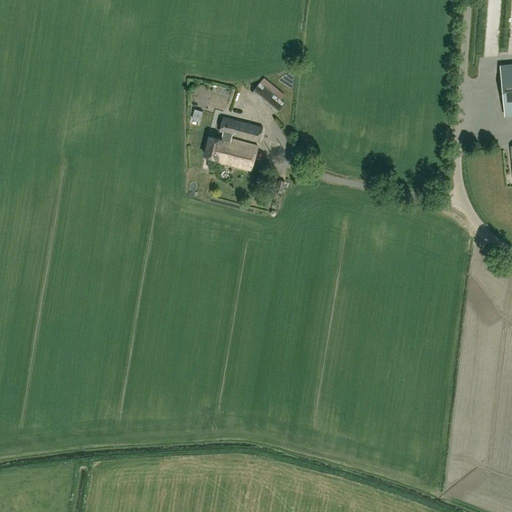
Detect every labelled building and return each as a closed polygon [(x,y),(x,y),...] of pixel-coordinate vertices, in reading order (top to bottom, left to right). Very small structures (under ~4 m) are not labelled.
[(511,113),(511,65),(501,67),(505,114),(511,113)] [(264,78),(259,83),(251,92),(275,113),(284,103),(280,100),(284,95),(264,78)] [(223,116),(219,130),(218,132),(223,133),(222,137),(230,139),(231,135),(259,142),(263,127),(223,116)] [(257,146),(230,139),(222,137),(221,140),(209,137),(205,155),(217,158),(216,161),(251,170),(257,146)] [(267,156),(273,170),(289,164),(283,150),(267,156)] [(284,181),(278,180),(276,189),(282,191),(284,181)]
